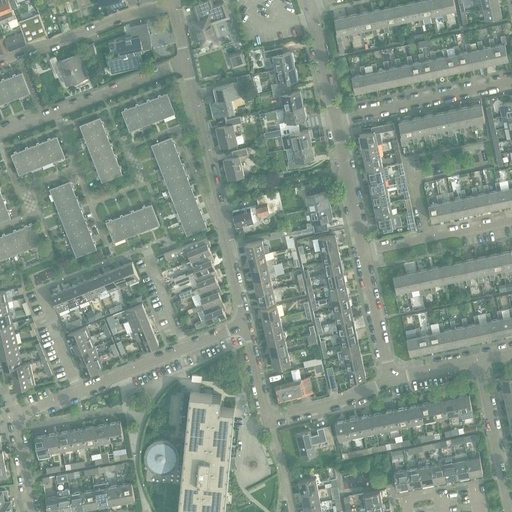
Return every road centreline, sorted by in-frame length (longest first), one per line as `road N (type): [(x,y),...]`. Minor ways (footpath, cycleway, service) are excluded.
road 1 (residential): [(184,348),(146,249),(38,290),(79,392)]
road 2 (residential): [(246,325),(185,62)]
road 3 (residential): [(0,134),(185,62)]
road 4 (residential): [(333,117),(511,80)]
road 5 (residential): [(0,61),(172,4)]
road 6 (residential): [(508,511),(477,360)]
road 7 (residential): [(362,252),(511,220)]
road 8 (residential): [(362,252),(333,117)]
road 9 (residential): [(389,380),(362,252)]
road 10 (residential): [(269,420),(389,380)]
